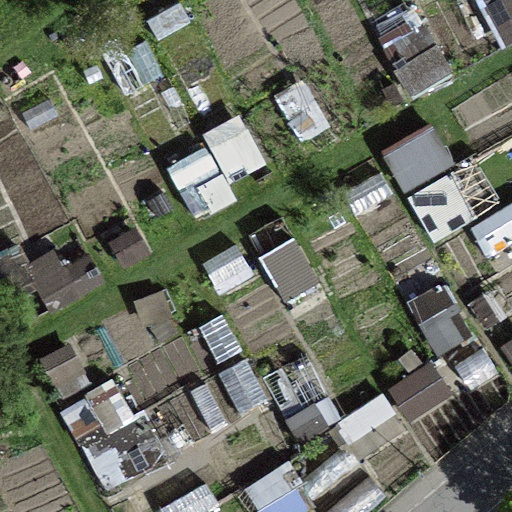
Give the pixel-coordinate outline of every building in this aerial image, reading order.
[(408,0),(368,24),(413,100),(456,75),(411,0),(408,0)] [(511,0),(475,0),(502,52),(511,47),(511,0)] [(148,19),(158,43),(193,28),(184,4),(148,19)] [(470,31),(478,44),(490,36),(482,23),(470,31)] [(124,97),(163,78),(140,28),(101,46),(124,97)] [(35,71),(45,64),(36,52),(26,59),(35,71)] [(285,79),(274,62),(233,87),(244,105),(285,79)] [(303,81),(274,98),(302,144),(330,127),(303,81)] [(392,111),(405,104),(394,86),(382,93),(392,111)] [(204,137),(231,187),(266,168),(239,118),(204,137)] [(384,159),(405,196),(457,168),(436,130),(384,159)] [(158,158),(182,147),(177,134),(152,145),(158,158)] [(168,170),(196,219),(209,212),(212,217),(237,203),(206,148),(168,170)] [(356,217),(394,196),(380,169),(341,190),(356,217)] [(449,174),(408,201),(436,245),(478,219),(449,174)] [(77,200),(92,226),(108,217),(93,191),(77,200)] [(158,221),(175,211),(165,193),(148,203),(158,221)] [(511,205),(469,231),(487,261),(511,245),(511,205)] [(107,242),(123,271),(150,256),(134,228),(107,242)] [(292,239),(259,260),(285,303),(319,283),(292,239)] [(38,293),(51,316),(108,284),(91,254),(64,269),(54,252),(29,266),(17,245),(0,254),(0,298),(7,311),(38,293)] [(221,296),(255,276),(238,247),(204,266),(221,296)] [(407,304),(439,359),(476,337),(444,283),(407,304)] [(175,318),(164,291),(134,303),(144,329),(149,328),(156,346),(176,338),(169,320),(175,318)] [(470,306),(486,332),(506,319),(491,294),(470,306)] [(219,366),(243,354),(224,316),(200,328),(219,366)] [(511,341),(502,349),(511,363),(511,341)] [(70,344),(41,360),(63,400),(92,384),(70,344)] [(452,368),(469,395),(498,376),(481,349),(452,368)] [(453,398),(431,364),(426,368),(415,351),(399,361),(410,378),(388,392),(410,426),(453,398)] [(299,445),(343,421),(307,357),(263,381),(299,445)] [(246,360),(219,375),(241,418),(268,403),(246,360)] [(82,448),(106,492),(168,458),(143,411),(132,416),(113,381),(84,396),(86,401),(60,415),(79,450),(82,448)] [(351,472),(406,432),(380,397),(325,436),(351,472)] [(311,511),(312,511),(298,491),(305,487),(290,464),(245,491),(258,511),(311,511)] [(327,511),(368,511),(386,498),(369,478),(327,511)] [(205,485),(158,511),(209,511),(218,507),(205,485)] [(129,501),(135,511),(148,511),(152,510),(143,494),(129,501)]
